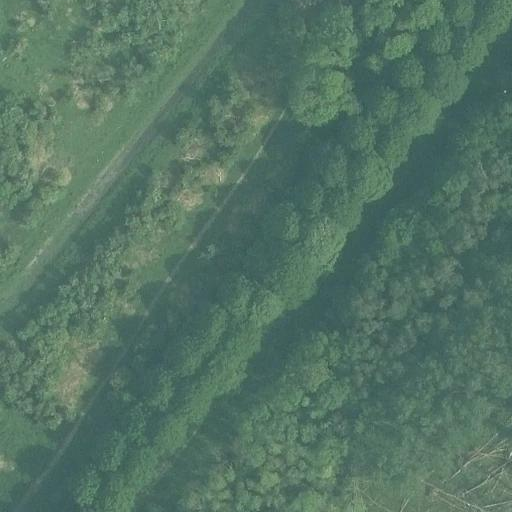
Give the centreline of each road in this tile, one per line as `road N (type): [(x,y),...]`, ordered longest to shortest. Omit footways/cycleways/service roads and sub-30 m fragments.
road 1 (track): [(460,0),(88,511)]
road 2 (unknown): [(355,0),(155,298),(61,455),(15,511)]
